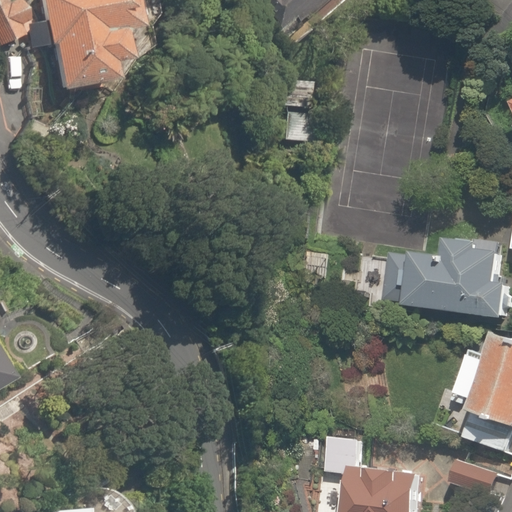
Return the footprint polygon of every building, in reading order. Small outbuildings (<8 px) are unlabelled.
[(10,0),(0,0),(0,49),(27,38),(10,0)] [(43,50),(52,102),(104,93),(101,75),(120,72),(114,42),(132,39),(125,0),(28,0),(38,51),(43,50)] [(240,0),(279,42),(324,0),(240,0)] [(504,246),(448,239),(445,260),(389,254),(384,299),(408,302),(407,310),(508,321),(511,286),(511,267),(501,267),(504,246)] [(511,343),(506,342),(478,422),(511,433),(511,343)] [(492,362),(470,354),(454,399),(477,407),(492,362)] [(367,441),(334,435),(329,469),(362,474),(367,441)] [(461,461),(456,486),(497,494),(502,468),(461,461)] [(420,511),(423,484),(349,475),(344,511),(420,511)]
